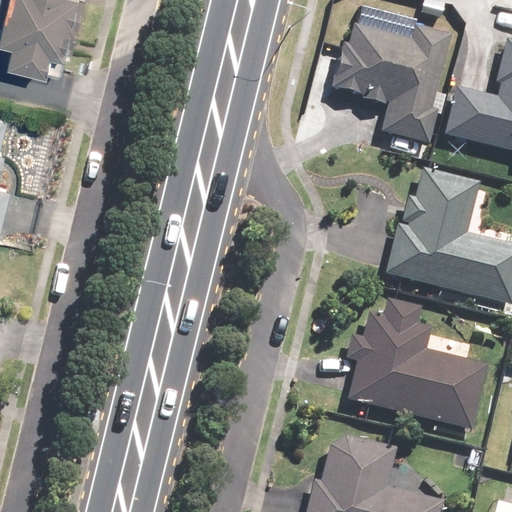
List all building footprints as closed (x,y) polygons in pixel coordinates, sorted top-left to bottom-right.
[(7,0),(0,31),(12,34),(7,56),(45,65),(50,42),(67,46),(77,0),(7,0)] [(426,110),(446,36),(411,27),(408,41),(346,25),(330,88),(385,103),(377,132),(425,145),(433,112),(426,110)] [(451,89),(440,135),(511,152),(511,162),(511,164),(511,163),(511,43),(501,40),(490,83),(497,85),(493,100),(451,89)] [(0,225),(10,186),(0,183),(0,168),(5,150),(0,148),(0,142),(6,117),(0,115),(0,225)] [(393,226),(381,275),(507,306),(511,285),(511,247),(462,235),(475,184),(417,170),(410,199),(404,197),(397,227),(393,226)] [(353,361),(343,402),(468,432),(484,366),(420,351),(425,330),(412,327),(416,309),(383,301),(379,319),(364,316),(358,339),(348,337),(342,358),(353,361)] [(309,482),(301,511),(435,511),(438,502),(381,489),(391,450),(327,434),(315,483),(309,482)]
